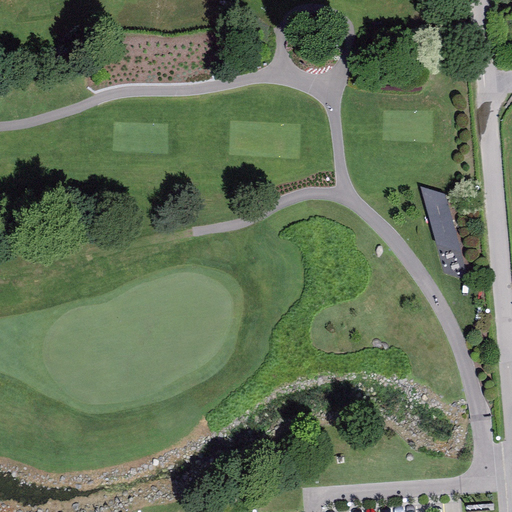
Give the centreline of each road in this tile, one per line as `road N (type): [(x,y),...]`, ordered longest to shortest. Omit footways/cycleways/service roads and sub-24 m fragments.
road 1 (track): [(0,123),(123,91),(283,76),(330,91),(344,196),(387,231),(456,337),(480,442),(444,482),(336,493),(315,511)]
road 2 (residential): [(511,406),(479,0)]
road 3 (track): [(330,91),(349,44),(343,23),(327,11),(304,7),(288,15),(279,32),(283,76)]
road 4 (track): [(195,233),(239,224),(288,197),(344,196)]
